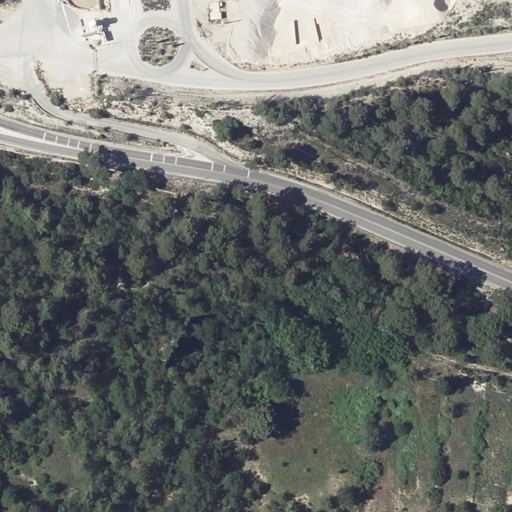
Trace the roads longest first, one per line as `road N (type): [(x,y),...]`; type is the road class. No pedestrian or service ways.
road 1 (tertiary): [(511,278),(287,187),(94,151)]
road 2 (track): [(511,373),(450,358),(370,317)]
